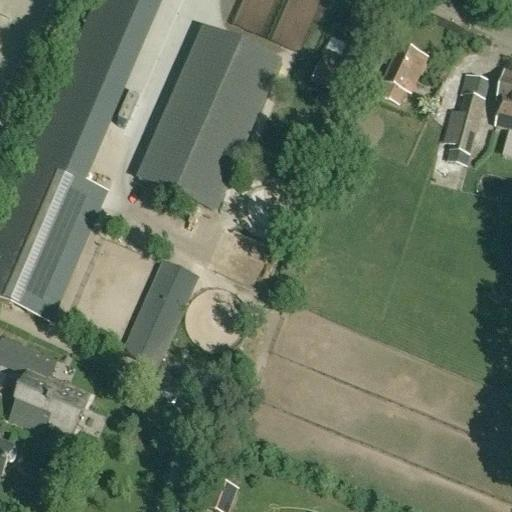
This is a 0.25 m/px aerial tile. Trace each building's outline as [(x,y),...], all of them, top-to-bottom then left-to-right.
[(0,302),(52,325),(109,192),(87,183),(165,0),(95,0),(0,221),(0,302)] [(216,214),(281,63),(203,29),(138,180),(216,214)] [(415,87),(422,71),(417,69),(422,57),(400,47),(384,84),(387,85),(381,98),(399,106),(405,93),(406,94),(410,85),(415,87)] [(364,78),(369,66),(346,57),(340,72),(320,63),(311,83),(363,106),(374,82),(364,78)] [(500,104),(495,127),(511,131),(511,74),(504,72),(498,97),(502,98),(500,104)] [(450,152),(470,157),(483,102),(464,97),(459,117),(453,115),(445,145),(452,147),(450,152)] [(158,372),(199,280),(163,264),(122,357),(158,372)] [(3,341),(1,346),(2,347),(4,343),(19,350),(9,369),(28,378),(9,422),(45,437),(48,429),(71,439),(89,398),(49,380),(56,364),(3,341)] [(0,476),(1,477),(7,463),(9,464),(13,463),(16,455),(15,452),(13,451),(13,449),(0,443),(0,476)] [(216,483),(206,510),(211,511),(229,511),(237,491),(216,483)]
